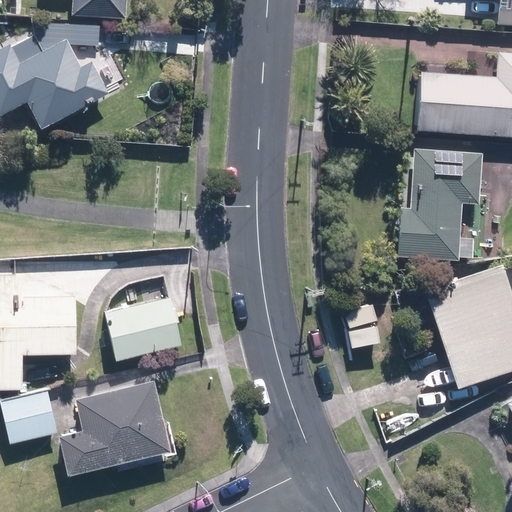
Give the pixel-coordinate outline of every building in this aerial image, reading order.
[(121,19),(121,0),(69,0),(69,17),(121,19)] [(511,27),(511,0),(495,0),(493,26),(511,27)] [(0,112),(23,101),(37,128),(102,95),(86,64),(73,71),(59,43),(13,66),(2,46),(0,46),(0,112)] [(414,74),(410,130),(511,137),(511,54),(493,54),(491,80),(414,74)] [(476,156),(409,151),(405,211),(397,210),(393,256),(453,260),(457,204),(472,205),(476,156)] [(495,267),(418,292),(450,389),(508,370),(506,363),(511,361),(511,317),(509,308),(511,306),(511,268),(497,273),(495,267)] [(12,277),(0,277),(0,390),(18,391),(18,355),(70,355),(70,296),(12,296),(12,277)] [(165,299),(100,315),(112,361),(176,345),(165,299)] [(54,439),(63,476),(164,452),(148,384),(72,402),(79,433),(54,439)] [(41,393),(0,402),(0,418),(6,443),(50,433),(41,393)] [(511,398),(502,404),(511,423),(511,398)]
